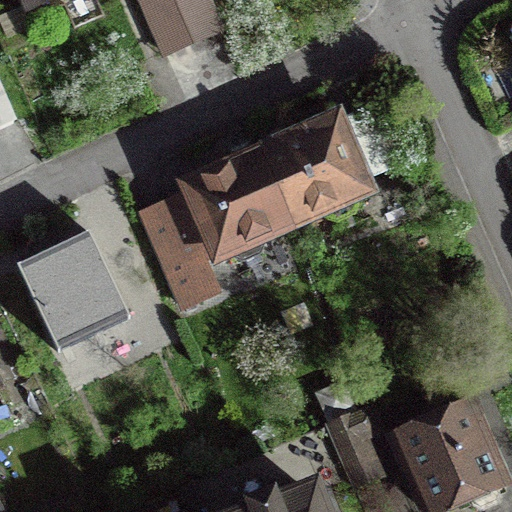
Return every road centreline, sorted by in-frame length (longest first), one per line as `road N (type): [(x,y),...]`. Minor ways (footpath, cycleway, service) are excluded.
road 1 (residential): [(0,210),(417,25)]
road 2 (residential): [(417,25),(511,248)]
